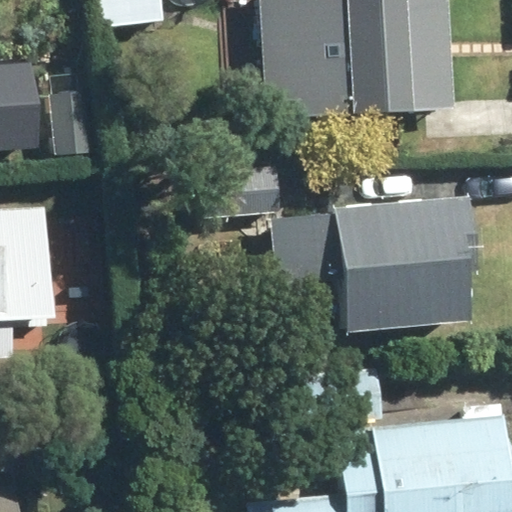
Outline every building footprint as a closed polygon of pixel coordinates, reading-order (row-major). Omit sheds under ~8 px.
[(84,0),(87,27),(145,22),(142,0),(84,0)] [(249,0),(254,114),(429,108),(425,0),(249,0)] [(22,124),(23,158),(85,157),(84,123),(22,124)] [(184,223),(259,220),(257,172),(182,175),(184,223)] [(330,344),(441,325),(421,205),(310,223),(330,344)] [(0,225),(0,361),(19,361),(14,225),(0,225)] [(308,426),(371,422),(368,373),(305,377),(308,426)] [(232,511),(489,511),(481,422),(227,444),(232,511)]
